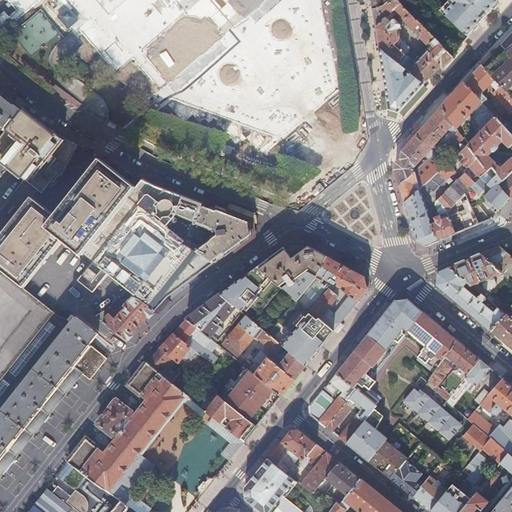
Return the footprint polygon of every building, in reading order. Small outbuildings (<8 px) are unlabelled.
[(371,0),(373,10),(384,5),(388,0),(371,0)] [(389,110),(399,112),(410,99),(424,84),(435,72),(441,66),(443,68),(453,57),(451,54),(418,19),(417,20),(397,0),(388,0),(384,5),(373,10),(375,26),(379,50),(380,56),(384,81),(389,110)] [(451,0),(454,3),(444,14),(467,35),(467,36),(474,29),(489,13),(501,0),(451,0)] [(76,14),(68,3),(56,12),(68,29),(80,20),(76,14)] [(511,32),(507,38),(500,45),(509,53),(500,61),(492,54),(491,56),(482,66),(510,96),(511,94),(511,32)] [(511,98),(510,96),(482,66),(473,75),(465,83),(502,124),(505,121),(488,103),(490,101),(482,93),(488,87),(493,93),(492,93),(511,113),(511,111),(511,98)] [(511,171),(511,156),(502,167),(495,164),(487,155),(492,150),(493,150),(494,150),(495,149),(496,149),(496,148),(497,147),(497,146),(497,145),(502,140),(511,146),(511,144),(511,134),(502,124),(465,83),(452,98),(428,124),(417,136),(416,137),(430,149),(440,139),(441,139),(445,135),(445,134),(449,130),(450,132),(438,145),(441,147),(439,149),(439,150),(436,152),(447,164),(448,163),(450,162),(444,156),(459,143),(464,149),(468,145),(457,129),(471,113),(482,132),(469,146),(478,158),(488,171),(493,166),(503,180),(504,180),(511,171)] [(158,92),(156,90),(148,96),(152,101),(160,94),(158,92)] [(270,122),(186,92),(183,100),(267,130),(270,122)] [(0,137),(22,110),(9,101),(0,93),(0,137)] [(32,118),(22,110),(0,137),(0,158),(7,164),(25,178),(38,189),(42,192),(58,173),(62,175),(77,144),(76,144),(65,138),(59,134),(42,125),(39,123),(32,118)] [(430,149),(416,137),(406,148),(402,152),(400,159),(401,160),(396,162),(395,169),(396,176),(400,187),(402,185),(415,172),(411,168),(416,163),(417,164),(421,159),(424,155),(429,159),(435,153),(430,149)] [(469,166),(478,158),(469,146),(468,145),(464,149),(456,156),(463,165),(466,168),(469,166)] [(402,185),(400,187),(401,192),(404,203),(425,184),(447,164),(436,152),(435,153),(429,159),(426,161),(424,163),(415,172),(402,185)] [(482,177),(488,171),(478,158),(469,166),(481,178),(482,177)] [(33,199),(0,240),(0,259),(27,281),(62,238),(63,239),(83,255),(84,253),(92,260),(87,268),(88,268),(92,262),(153,185),(142,179),(136,186),(135,187),(101,160),(56,217),(33,199)] [(425,184),(404,203),(410,222),(415,241),(420,243),(426,246),(427,245),(432,243),(436,242),(438,241),(433,227),(431,222),(431,211),(428,212),(425,203),(426,203),(425,199),(429,195),(428,194),(432,191),(433,192),(441,185),(444,188),(448,184),(449,185),(453,181),(452,180),(454,178),(452,175),(456,172),(448,163),(447,164),(425,184)] [(463,171),(466,168),(463,165),(456,172),(452,175),(454,178),(452,180),(453,181),(463,171)] [(476,184),(481,178),(469,166),(466,168),(463,171),(465,173),(476,184)] [(504,204),(510,197),(500,188),(498,185),(503,180),(493,166),(488,171),(482,177),(481,178),(476,184),(465,194),(469,202),(479,224),(484,222),(490,219),(480,205),(483,201),(493,211),(496,208),(498,210),(504,204)] [(511,194),(511,171),(504,180),(506,182),(500,188),(510,197),(511,194)] [(465,194),(476,184),(465,173),(436,202),(435,205),(439,216),(434,218),(437,225),(433,227),(438,241),(449,236),(455,234),(449,217),(447,213),(460,199),(463,196),(465,194)] [(25,178),(18,187),(23,191),(26,193),(32,197),(38,189),(25,178)] [(135,294),(155,310),(161,303),(166,297),(206,268),(206,267),(212,262),(184,242),(202,205),(186,199),(156,187),(153,185),(92,262),(99,267),(107,273),(122,285),(128,289),(135,294)] [(18,187),(7,200),(15,206),(26,193),(23,191),(18,187)] [(32,197),(26,193),(15,206),(21,211),(32,197)] [(465,230),(479,224),(469,202),(460,206),(462,211),(449,217),(455,234),(465,230)] [(229,215),(202,205),(184,242),(212,262),(221,256),(250,235),(248,223),(229,215)] [(262,263),(257,267),(272,280),(279,286),(286,281),(288,284),(282,289),(295,301),(297,302),(316,278),(327,257),(312,249),(301,243),(288,244),(262,263)] [(511,257),(509,254),(500,247),(491,251),(482,254),(502,272),(504,270),(506,272),(509,268),(507,267),(510,262),(511,263),(511,257)] [(502,272),(482,254),(466,261),(449,268),(467,282),(471,286),(481,282),(484,288),(487,291),(492,289),(496,284),(494,277),(501,273),(502,272)] [(347,267),(327,257),(316,278),(322,281),(323,279),(330,282),(332,279),(334,281),(337,281),(338,280),(340,281),(337,286),(342,291),(343,290),(357,302),(365,293),(367,289),(364,277),(347,267)] [(88,268),(87,268),(77,281),(84,286),(99,267),(92,262),(88,268)] [(511,281),(511,263),(510,262),(507,267),(509,268),(506,272),(504,270),(502,272),(511,281)] [(107,273),(99,267),(84,286),(92,293),(107,273)] [(236,282),(221,294),(236,307),(246,315),(261,328),(264,331),(286,350),(290,353),(306,366),(321,347),(334,331),(319,318),(317,320),(313,316),(309,312),(297,302),(295,301),(277,322),(262,310),(281,288),(279,286),(272,280),(257,267),(236,282)] [(467,282),(449,268),(443,270),(437,273),(437,285),(439,287),(448,295),(477,319),(490,331),(505,314),(493,303),(492,304),(488,309),(481,303),(484,300),(486,302),(487,300),(486,299),(478,292),(476,295),(478,297),(477,299),(472,294),(472,290),(468,287),(466,290),(463,287),(467,282)] [(0,398),(61,322),(47,312),(40,305),(29,297),(0,273),(0,398)] [(316,278),(297,302),(309,312),(329,289),(316,278)] [(95,308),(100,312),(110,304),(116,299),(128,289),(122,285),(95,308)] [(319,318),(334,331),(345,317),(357,302),(343,290),(342,291),(337,297),(329,289),(309,312),(313,316),(317,320),(319,318)] [(103,321),(126,340),(142,323),(155,310),(135,294),(125,305),(127,307),(115,319),(109,314),(103,321)] [(203,307),(187,319),(209,337),(216,343),(218,340),(212,335),(215,331),(219,334),(223,328),(218,324),(222,320),(224,321),(236,307),(221,294),(203,307)] [(116,299),(110,304),(114,309),(120,304),(116,299)] [(493,303),(505,314),(509,309),(496,299),(493,303)] [(435,371),(456,340),(438,325),(417,308),(407,300),(401,300),(395,300),(388,309),(355,350),(336,374),(356,390),(375,405),(381,398),(369,389),(375,381),(372,378),(371,377),(371,376),(376,370),(378,371),(400,343),(398,342),(404,334),(410,339),(409,340),(422,352),(416,359),(419,362),(422,360),(435,371)] [(89,344),(98,333),(73,314),(69,319),(72,320),(66,327),(64,325),(61,322),(0,398),(0,464),(70,376),(76,368),(83,374),(90,380),(95,373),(107,358),(89,344)] [(511,319),(505,314),(490,331),(502,341),(511,349),(511,319)] [(261,328),(246,315),(222,343),(238,357),(254,337),(253,337),(261,328)] [(173,333),(201,355),(204,351),(200,348),(209,337),(187,319),(185,320),(179,327),(173,333)] [(280,358),(286,350),(264,331),(259,337),(259,340),(280,358)] [(160,348),(175,361),(178,363),(183,356),(186,359),(186,358),(193,364),(201,355),(173,333),(165,343),(160,348)] [(398,342),(400,343),(405,337),(409,340),(410,339),(404,334),(398,342)] [(433,373),(426,384),(446,402),(479,359),(466,348),(456,340),(433,373)] [(172,383),(176,379),(174,377),(176,375),(169,370),(171,368),(170,367),(175,361),(160,348),(153,355),(147,363),(172,383)] [(255,375),(282,396),(303,369),(306,366),(290,353),(279,366),(261,351),(247,368),(250,370),(255,363),(261,368),(255,375)] [(188,371),(196,378),(209,362),(201,355),(193,364),(190,368),(188,371)] [(488,366),(479,359),(446,402),(452,406),(466,389),(470,393),(490,367),(488,366)] [(422,360),(419,362),(433,373),(435,371),(422,360)] [(205,410),(196,403),(185,395),(186,394),(172,383),(147,363),(145,365),(129,385),(148,400),(136,414),(117,399),(107,412),(98,424),(117,439),(105,453),(86,439),(68,462),(108,492),(109,491),(121,500),(125,503),(155,465),(139,453),(182,398),(202,415),(205,410)] [(0,477),(83,374),(76,368),(70,376),(0,464),(0,477)] [(257,427),(270,410),(274,405),(282,396),(255,375),(250,370),(247,368),(235,382),(222,398),(257,427)] [(319,421),(326,427),(356,390),(336,374),(324,388),(332,395),(336,390),(338,388),(343,391),(340,394),(339,396),(337,394),(336,396),(337,398),(335,401),(319,421)] [(510,418),(511,415),(511,386),(502,378),(490,393),(480,405),(491,414),(493,411),(496,414),(493,417),(501,423),(504,426),(510,418)] [(185,395),(196,403),(200,398),(176,379),(172,383),(186,394),(185,395)] [(403,400),(449,440),(462,424),(420,389),(418,391),(414,388),(403,400)] [(474,400),(480,405),(490,393),(484,388),(474,400)] [(316,419),(319,421),(335,401),(323,390),(310,406),(310,414),(316,419)] [(363,422),(369,414),(374,408),(376,406),(375,405),(356,390),(326,427),(332,432),(353,406),(351,404),(353,400),(366,410),(362,415),(363,416),(360,420),(363,422)] [(254,430),(257,427),(222,398),(218,396),(206,411),(213,417),(244,442),(254,430)] [(350,437),(346,443),(350,446),(356,451),(359,453),(375,433),(385,441),(387,438),(376,429),(383,416),(374,408),(369,414),(363,422),(352,435),(350,437)] [(463,413),(464,417),(467,419),(472,414),(470,412),(469,410),(466,411),(463,413)] [(472,423),(489,437),(495,430),(488,424),(489,424),(479,416),(481,415),(475,410),(472,414),(467,419),(472,423)] [(511,415),(510,418),(511,418),(511,442),(501,433),(503,430),(501,428),(500,429),(497,427),(495,430),(489,437),(490,438),(509,453),(511,455),(511,415)] [(338,437),(346,443),(350,437),(352,435),(363,422),(360,420),(355,416),(354,418),(338,437)] [(230,460),(244,442),(213,417),(208,423),(231,442),(222,454),(230,460)] [(482,448),(490,438),(489,437),(472,423),(462,435),(480,450),(482,448)] [(391,479),(406,460),(421,442),(400,425),(399,424),(391,433),(387,438),(385,441),(368,461),(379,469),(391,479)] [(268,458),(288,474),(295,480),(309,492),(313,493),(317,488),(325,478),(338,461),(327,453),(311,439),(298,429),(291,430),(284,438),(268,458)] [(365,458),(368,461),(385,441),(375,433),(359,453),(365,458)] [(482,448),(500,463),(509,453),(490,438),(482,448)] [(487,459),(479,452),(467,466),(473,471),(467,479),(474,484),(486,470),(481,466),(487,459)] [(511,473),(511,455),(509,453),(500,463),(511,473)] [(301,511),(282,497),(295,480),(288,474),(268,458),(256,473),(246,486),(248,500),(252,504),(263,511),(301,511)] [(400,487),(412,496),(421,486),(416,482),(423,474),(406,460),(391,479),(400,487)] [(347,495),(360,479),(349,470),(338,461),(325,478),(347,495)] [(108,492),(68,462),(63,468),(57,476),(75,490),(103,511),(111,511),(121,500),(109,491),(108,492)] [(485,482),(482,486),(486,489),(500,473),(495,469),(485,482)] [(421,504),(431,511),(444,495),(448,490),(429,476),(421,486),(412,496),(421,504)] [(400,511),(383,497),(360,479),(347,495),(340,505),(336,502),(336,503),(328,511),(344,511),(345,511),(346,511),(351,504),(360,511),(400,511)] [(103,511),(75,490),(71,495),(59,485),(53,492),(47,488),(46,490),(72,511),(103,511)] [(511,511),(511,487),(490,511),(511,511)] [(72,511),(46,490),(29,511),(27,511),(72,511)] [(474,511),(478,508),(482,510),(489,501),(477,492),(462,510),(460,511),(474,511)] [(431,511),(460,511),(462,510),(444,495),(431,511)] [(136,511),(125,503),(121,500),(111,511),(136,511)]
